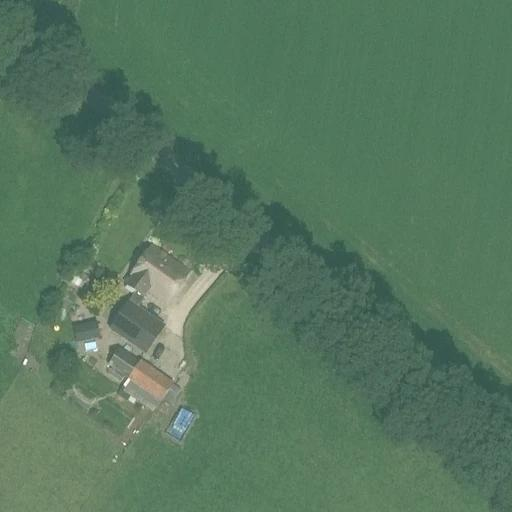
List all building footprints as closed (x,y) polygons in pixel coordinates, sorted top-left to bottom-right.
[(191,273),(153,245),(130,276),(131,277),(127,283),(137,291),(130,300),(129,300),(110,326),(144,352),(164,325),(137,306),(149,290),(168,304),(191,273)] [(86,326),(88,340),(107,337),(105,323),(86,326)] [(129,380),(140,362),(121,348),(108,365),(129,380)] [(141,360),(140,362),(129,380),(130,381),(123,391),(152,413),(161,401),(173,385),(174,383),(141,360)] [(181,391),(173,385),(161,401),(169,407),(181,391)]
